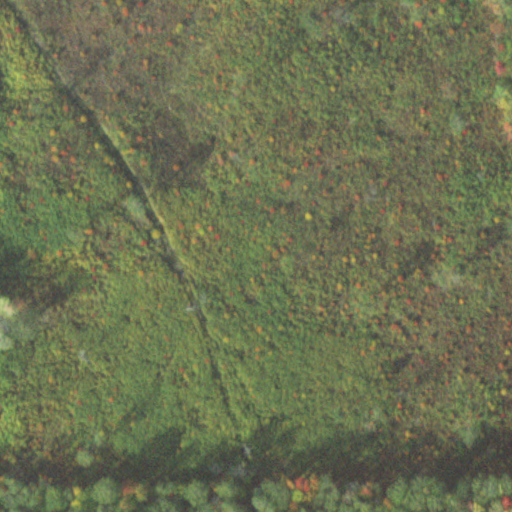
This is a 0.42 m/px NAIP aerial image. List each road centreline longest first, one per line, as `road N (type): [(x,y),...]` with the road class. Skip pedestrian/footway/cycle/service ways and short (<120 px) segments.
road 1 (track): [(0,13),(55,82),(188,366),(246,511)]
road 2 (track): [(0,492),(242,501)]
